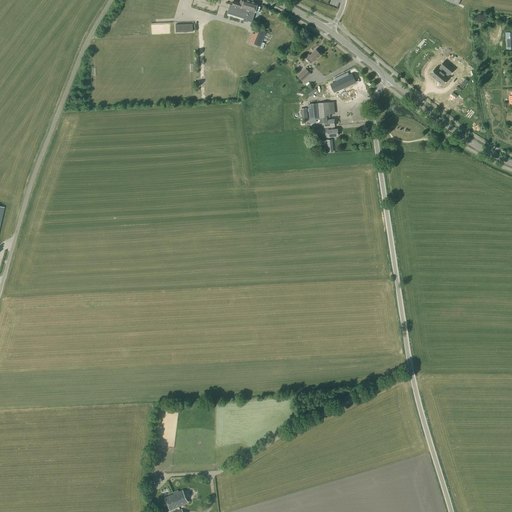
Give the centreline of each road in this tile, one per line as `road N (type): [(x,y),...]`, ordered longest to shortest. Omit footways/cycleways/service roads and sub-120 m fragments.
road 1 (unclassified): [(451,511),(414,387),(373,122),(375,94),(388,77)]
road 2 (unclassified): [(0,291),(36,168),(110,0)]
road 3 (tertiary): [(511,164),(388,77)]
